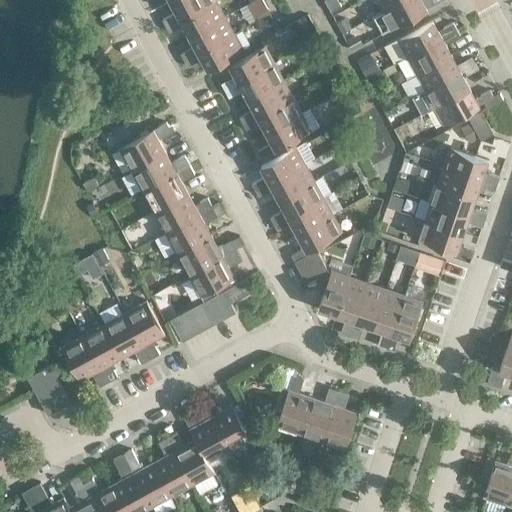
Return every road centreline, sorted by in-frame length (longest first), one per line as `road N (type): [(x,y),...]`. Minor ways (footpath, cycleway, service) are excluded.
road 1 (residential): [(298,321),(128,0)]
road 2 (residential): [(298,321),(52,455)]
road 3 (residential): [(438,396),(511,190)]
road 4 (residential): [(376,511),(367,508),(405,387)]
road 5 (residential): [(405,387),(316,356),(298,321)]
